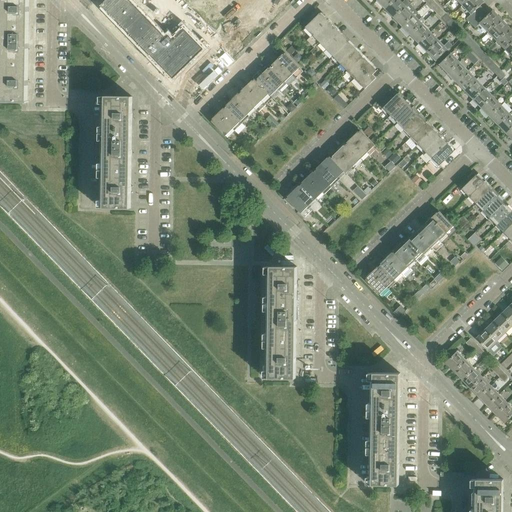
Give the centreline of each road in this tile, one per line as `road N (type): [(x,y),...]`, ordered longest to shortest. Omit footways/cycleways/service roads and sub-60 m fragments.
road 1 (residential): [(352,486),(354,377),(319,377),(321,260)]
road 2 (residential): [(85,205),(87,103),(52,102),(55,0)]
road 3 (residential): [(456,511),(456,484),(421,487),(422,362)]
road 4 (residential): [(356,266),(479,148)]
road 5 (tertiary): [(321,260),(203,141)]
road 6 (residential): [(280,185),(400,69)]
road 7 (residential): [(152,252),(155,90)]
road 8 (residential): [(194,109),(307,0)]
road 9 (tertiary): [(422,362),(321,260)]
road 10 (tertiary): [(511,458),(422,362)]
road 11 (residential): [(511,272),(422,362)]
road 12 (tertiary): [(155,90),(69,0)]
